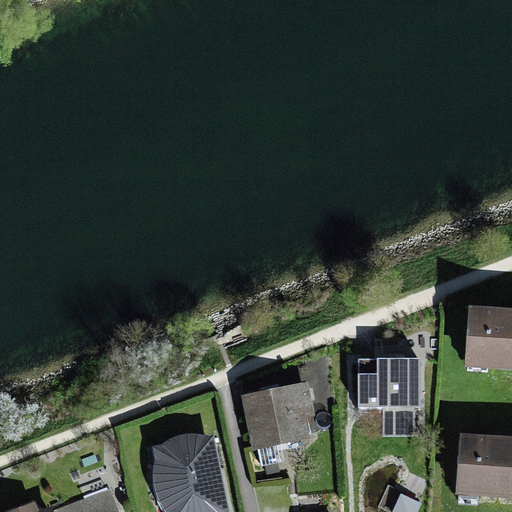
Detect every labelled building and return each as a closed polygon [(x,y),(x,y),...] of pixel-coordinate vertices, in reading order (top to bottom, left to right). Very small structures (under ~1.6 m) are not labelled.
[(511,314),(469,311),(465,373),(511,376),(511,314)] [(377,361),(359,361),(358,379),(358,412),(378,412),(378,439),(414,439),(414,412),(420,412),(420,362),(377,361)] [(314,418),(308,385),(241,399),(252,454),(310,442),(305,421),(314,418)] [(162,445),(152,447),(154,462),(153,491),(162,511),(223,511),(207,436),(178,434),(162,445)] [(511,443),(460,440),(457,501),(511,506),(511,443)] [(118,511),(110,492),(60,511),(118,511)] [(418,511),(421,505),(400,496),(393,511),(418,511)]
